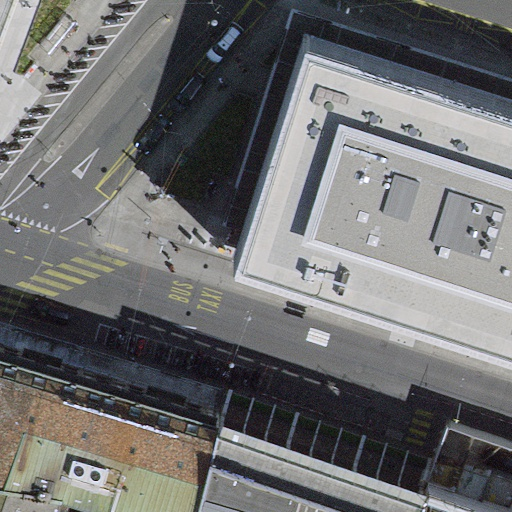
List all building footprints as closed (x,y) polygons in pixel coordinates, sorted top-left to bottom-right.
[(0,0),(0,31),(11,0),(0,0)] [(511,344),(511,98),(445,77),(308,34),(245,231),(237,258),(373,300),(511,344)] [(200,511),(222,418),(110,382),(0,346),(0,468),(80,488),(123,500),(118,511),(200,511)] [(346,457),(222,418),(200,511),(448,511),(455,492),(346,457)] [(0,511),(71,511),(80,488),(0,468),(0,511)] [(448,511),(511,511),(511,510),(489,503),(455,492),(448,511)]
